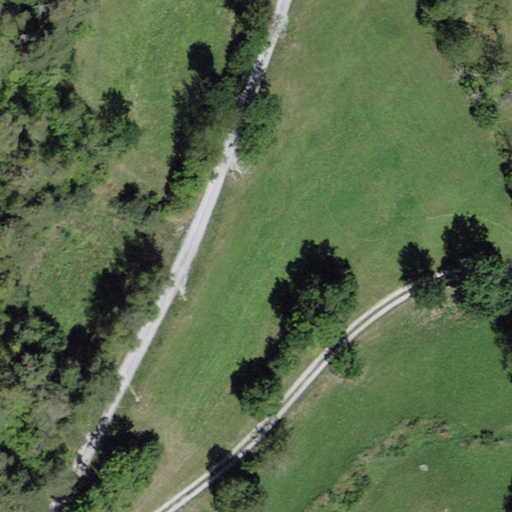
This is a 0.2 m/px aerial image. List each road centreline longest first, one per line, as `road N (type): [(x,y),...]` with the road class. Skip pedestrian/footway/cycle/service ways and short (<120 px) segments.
road 1 (track): [(285,0),(200,225),(59,511)]
road 2 (track): [(511,269),(447,275),(390,301),(340,341),(248,445),(167,511)]
